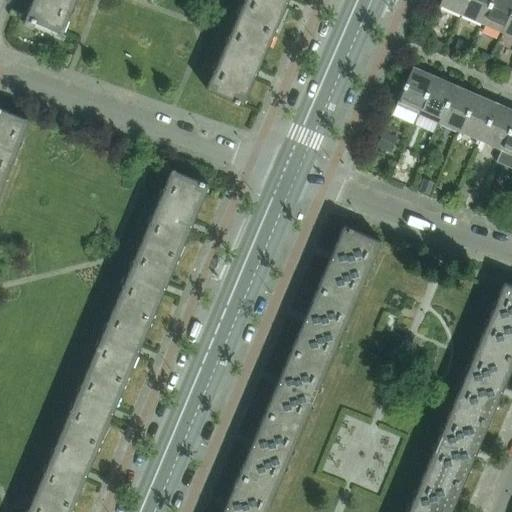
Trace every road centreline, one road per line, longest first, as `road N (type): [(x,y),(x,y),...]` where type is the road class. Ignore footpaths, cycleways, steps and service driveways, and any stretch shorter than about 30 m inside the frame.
road 1 (secondary): [(141,511),(281,172)]
road 2 (residential): [(281,172),(0,69)]
road 3 (residential): [(281,172),(511,253)]
road 4 (secondary): [(281,172),(357,0)]
